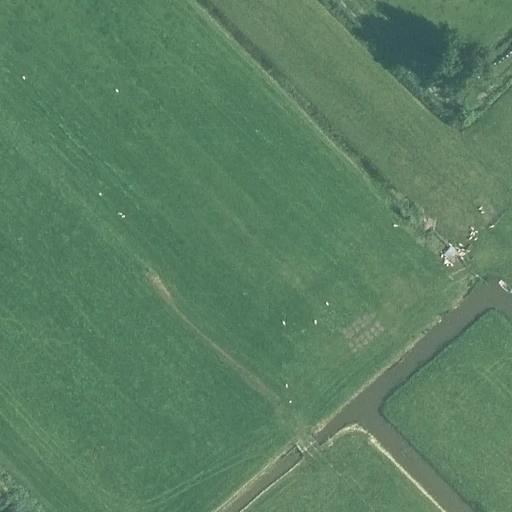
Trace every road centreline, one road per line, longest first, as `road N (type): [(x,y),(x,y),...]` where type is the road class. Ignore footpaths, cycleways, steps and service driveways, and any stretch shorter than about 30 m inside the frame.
road 1 (track): [(422,278),(295,413),(308,441),(377,511)]
road 2 (track): [(511,56),(484,86),(456,95),(351,0)]
